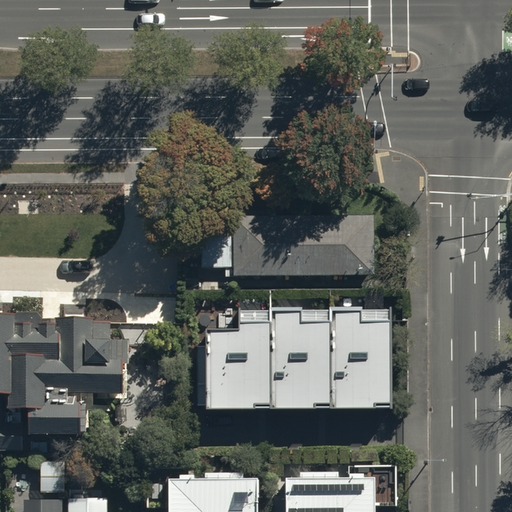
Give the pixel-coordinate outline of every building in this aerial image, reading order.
[(373,215),(231,216),(231,230),(204,230),(205,267),(231,267),(231,276),(373,275),(373,215)] [(301,306),(270,306),(272,407),(330,406),(328,310),(301,311),(301,306)] [(361,306),(330,306),(333,407),(390,406),(388,310),(361,311),(361,306)] [(269,407),(267,309),(238,310),(239,329),(207,329),(207,346),(198,346),(199,404),(207,404),(207,408),(269,407)] [(0,450),(27,450),(27,407),(35,407),(35,433),(87,433),(87,393),(130,393),(130,362),(135,362),(135,336),(101,336),(101,317),(60,317),(60,323),(19,323),(19,312),(0,311),(0,450)] [(42,459),(42,490),(70,490),(70,459),(42,459)] [(260,511),(261,473),(171,474),(171,511),(260,511)] [(379,511),(380,476),(290,476),(290,511),(379,511)] [(70,497),(70,511),(109,511),(109,496),(70,497)] [(65,511),(65,500),(27,500),(26,511),(65,511)]
